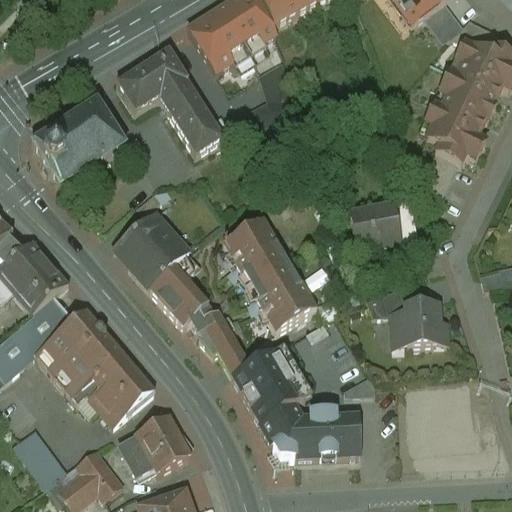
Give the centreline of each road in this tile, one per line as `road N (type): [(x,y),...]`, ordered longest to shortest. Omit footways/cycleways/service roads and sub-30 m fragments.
road 1 (secondary): [(0,173),(210,424),(245,511)]
road 2 (residential): [(262,511),(511,493)]
road 3 (secondary): [(194,0),(0,114)]
road 4 (residential): [(511,142),(457,258)]
